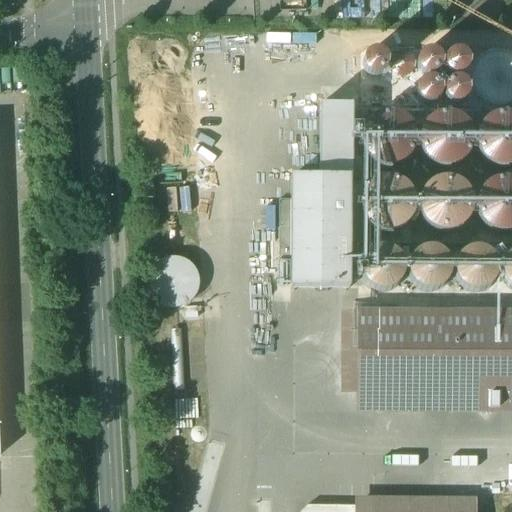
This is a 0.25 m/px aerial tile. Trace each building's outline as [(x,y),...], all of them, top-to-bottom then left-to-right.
[(318,179),(348,179),(347,108),(317,108),(318,179)] [(318,179),(290,179),(290,201),(290,257),(291,291),(349,290),(348,179),(318,179)] [(412,218),(414,208),(412,197),(406,189),(397,183),(387,181),(377,183),(368,189),(362,198),(361,208),(363,219),(369,227),(377,233),(388,235),(398,233),(407,227),(412,218)] [(470,219),(472,208),(470,198),(464,189),(455,183),(445,181),(434,183),(425,190),(420,198),(418,209),(420,219),(426,228),(435,234),(445,236),(456,234),(464,228),(470,219)] [(153,183),(143,184),(144,199),(154,199),(153,183)] [(290,201),(279,201),(278,257),(290,257),(290,201)] [(402,280),(404,272),(402,263),(397,256),(390,252),(382,250),(373,252),(366,257),(362,264),(360,272),(362,280),(367,287),(374,292),(382,294),(391,292),(398,287),(402,280)] [(449,280),(451,272),(449,264),(444,256),(437,252),(429,250),(420,252),(413,257),(408,264),(407,272),(409,281),(414,288),(421,292),(429,294),(438,292),(445,287),(449,280)] [(496,280),(497,272),(496,264),(491,257),(484,252),(475,250),(467,252),(460,257),(455,264),(454,273),(455,281),(460,288),(467,293),(476,294),(484,292),(491,288),(496,280)] [(511,253),(507,257),(502,264),(501,273),(502,281),(507,288),(511,291),(511,253)] [(196,294),(198,284),(196,275),(191,267),(183,261),(173,260),(164,262),(156,267),(150,275),(149,285),(151,294),(156,302),(164,307),(174,309),(183,307),(191,302),(196,294)] [(196,309),(185,309),(186,320),(197,320),(196,309)] [(511,313),(358,313),(357,396),(511,396),(511,313)]
